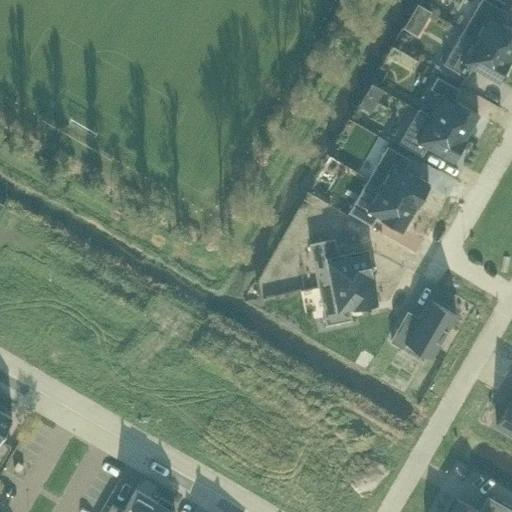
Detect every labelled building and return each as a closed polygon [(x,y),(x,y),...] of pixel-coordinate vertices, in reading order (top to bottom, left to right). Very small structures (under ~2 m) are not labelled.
[(480,0),(476,7),(463,30),(510,57),(511,54),(511,28),(496,19),(502,8),(487,0),(480,0)] [(413,11),(411,14),(419,19),(426,18),(431,10),(418,3),(413,11)] [(510,57),(463,30),(444,63),(466,76),(472,66),(497,80),(510,57)] [(431,115),(430,116),(465,136),(478,114),(454,99),(460,89),(437,76),(431,87),(443,94),(431,115)] [(372,82),(366,91),(375,96),(380,87),(372,82)] [(418,108),(399,142),(422,155),(428,145),(452,159),(465,136),(430,116),(431,115),(418,108)] [(415,205),(429,182),(404,168),(410,158),(387,145),(368,178),(415,205)] [(378,214),(402,228),(415,205),(368,178),(349,211),(372,224),(378,214)] [(372,275),(366,249),(339,255),(336,243),(311,249),(318,286),(372,275)] [(0,300),(22,263),(0,251),(0,250),(0,300)] [(84,258),(78,268),(85,272),(91,262),(84,258)] [(22,263),(0,300),(0,301),(21,314),(34,292),(45,298),(55,282),(43,276),(22,263)] [(118,273),(112,284),(119,288),(125,277),(118,273)] [(349,306),(377,301),(372,275),(318,286),(326,323),(352,318),(349,306)] [(147,296),(141,307),(148,311),(154,301),(147,296)] [(76,298),(55,334),(76,346),(97,310),(76,298)] [(419,318),(408,311),(392,340),(403,347),(406,341),(432,356),(456,314),(430,299),(419,318)] [(166,307),(160,318),(167,322),(173,311),(166,307)] [(97,310),(76,346),(95,357),(115,321),(97,310)] [(115,321),(95,357),(115,368),(136,332),(115,321)] [(201,321),(195,332),(202,336),(208,325),(201,321)] [(147,339),(127,375),(147,387),(168,351),(147,339)] [(231,343),(225,354),(232,358),(239,347),(231,343)] [(168,351),(147,387),(166,398),(187,362),(168,351)] [(187,362),(166,398),(187,410),(207,374),(187,362)] [(230,405),(217,427),(238,439),(260,401),(239,389),(227,382),(218,398),(230,405)] [(511,398),(511,399),(496,425),(511,433),(511,398)] [(260,401),(238,439),(260,452),(272,430),(284,436),(293,420),(282,414),(260,401)] [(0,437),(12,417),(0,410),(0,462),(10,445),(0,438),(0,437)] [(306,449),(293,471),(314,483),(337,445),(315,433),(304,426),(295,442),(306,449)] [(337,445),(314,483),(336,496),(349,474),(360,480),(370,464),(358,458),(337,445)] [(146,511),(154,499),(135,488),(123,510),(112,503),(106,511),(146,511)] [(455,496),(445,511),(511,511),(511,509),(488,495),(480,510),(455,496)] [(158,501),(154,499),(146,511),(173,511),(174,511),(171,509),(174,504),(160,497),(158,501)]
